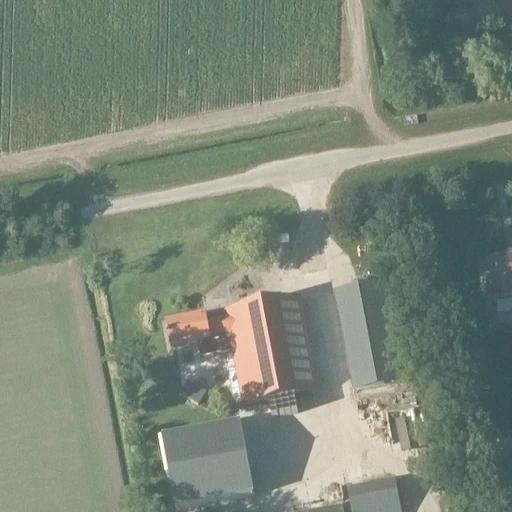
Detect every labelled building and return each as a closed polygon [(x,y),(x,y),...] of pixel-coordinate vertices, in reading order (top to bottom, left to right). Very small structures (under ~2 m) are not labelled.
[(511,259),(492,264),(494,275),(486,277),(491,306),(511,301),(511,259)] [(353,395),(404,385),(384,284),(334,294),(353,395)] [(200,359),(233,352),(244,410),(318,396),(300,301),(226,315),(226,318),(207,321),(206,318),(166,325),(170,348),(187,345),(189,352),(198,350),(200,359)] [(412,314),(418,312),(416,302),(410,304),(412,314)] [(381,408),(380,429),(400,429),(401,408),(381,408)] [(241,427),(162,442),(175,511),(183,511),(254,499),(241,427)] [(319,492),(328,438),(317,436),(308,491),(319,492)] [(350,511),(402,511),(396,480),(346,490),(350,511)]
